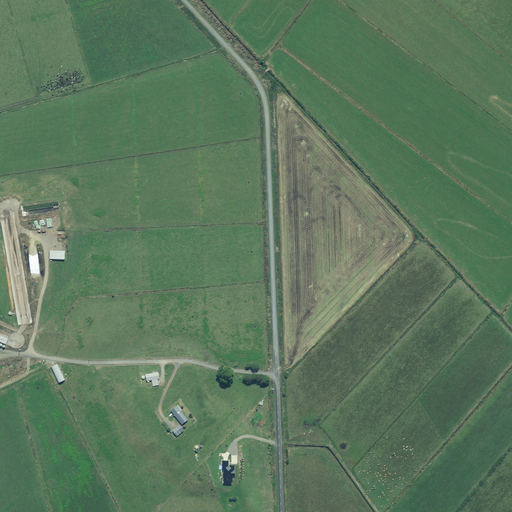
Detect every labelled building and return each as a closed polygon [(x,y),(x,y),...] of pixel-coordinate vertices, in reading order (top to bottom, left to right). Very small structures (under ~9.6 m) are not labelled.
[(0,342),(6,345),(9,339),(0,335),(0,342)] [(65,380),(58,365),(52,367),(59,383),(65,380)] [(160,379),(159,373),(146,375),(147,381),(160,379)] [(127,389),(122,384),(119,388),(126,395),(129,391),(127,389)] [(188,420),(177,406),(171,411),(183,425),(188,420)] [(184,431),(180,425),(173,431),(177,436),(184,431)]
